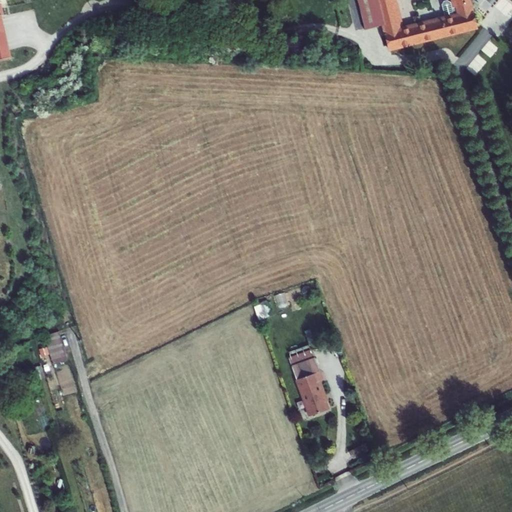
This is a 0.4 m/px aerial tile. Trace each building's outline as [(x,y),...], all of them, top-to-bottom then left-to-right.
[(358,0),(365,29),(383,25),(398,21),(392,0),(358,0)] [(469,0),(454,0),(455,1),(456,7),(452,8),(451,3),(447,1),(444,1),(442,4),(446,19),(401,31),(385,34),(389,49),(477,28),(469,0)] [(0,58),(10,57),(1,15),(0,15),(0,58)] [(401,31),(398,21),(383,25),(385,34),(401,31)] [(481,50),(490,57),(498,47),(488,40),(481,50)] [(480,56),(470,64),(475,71),(486,63),(480,56)] [(268,303),(261,305),(266,317),(272,315),(268,303)] [(261,305),(261,304),(254,307),(259,320),(266,318),(266,317),(261,305)] [(66,355),(59,331),(45,336),(52,359),(66,355)] [(289,358),(292,366),(315,358),(312,350),(289,358)] [(67,360),(66,355),(52,359),(53,364),(67,360)] [(320,371),(315,358),(292,366),(296,380),(320,371)] [(41,366),(34,368),(38,380),(44,378),(41,366)] [(323,380),(320,371),(296,380),(310,416),(328,409),(325,401),(318,381),(320,381),(323,380)] [(328,401),(320,381),(318,381),(325,401),(328,401)] [(369,451),(365,443),(350,452),(353,459),(369,451)]
